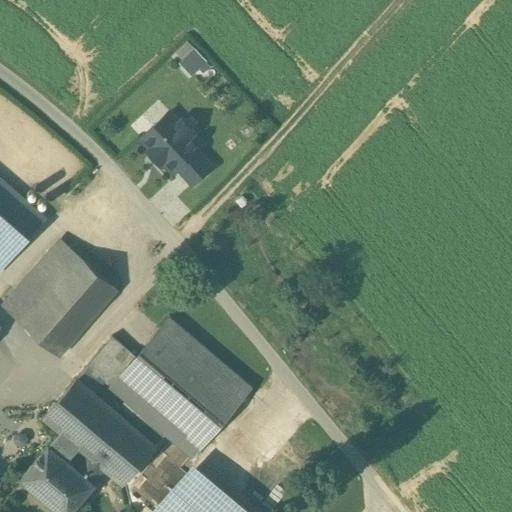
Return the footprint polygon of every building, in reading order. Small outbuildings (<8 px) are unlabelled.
[(177,61),(192,77),(208,62),(193,46),(177,61)] [(179,122),(169,111),(141,138),(150,148),(148,151),(150,153),(152,150),(160,159),(158,161),(160,164),(162,161),(172,172),(200,145),(191,135),(193,133),(181,119),(179,122)] [(0,266),(43,217),(0,179),(0,266)] [(20,321),(78,255),(59,239),(1,305),(20,321)] [(78,255),(20,321),(58,355),(116,289),(78,255)] [(136,356),(110,386),(166,433),(192,456),(251,387),(169,317),(136,356)] [(166,433),(110,386),(136,356),(112,335),(75,379),(155,446),(166,433)] [(155,446),(75,379),(44,416),(61,430),(48,445),(94,484),(107,469),(124,483),(143,460),(155,446)] [(48,445),(47,446),(21,477),(19,479),(21,480),(21,479),(59,511),(70,511),(93,485),(95,484),(94,484),(48,445)] [(232,511),(188,474),(156,511),(232,511)]
